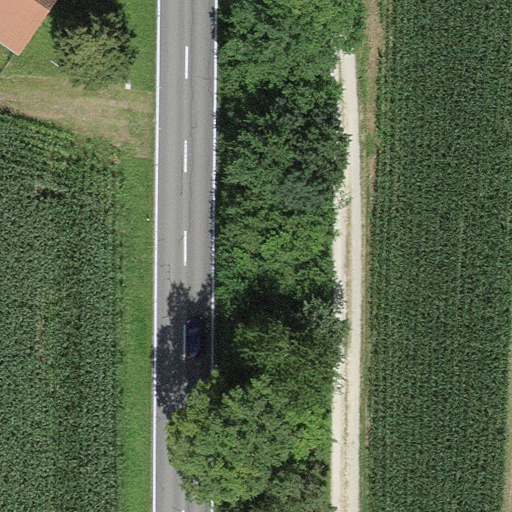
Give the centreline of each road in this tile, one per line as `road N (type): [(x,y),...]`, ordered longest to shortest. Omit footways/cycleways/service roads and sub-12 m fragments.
road 1 (track): [(345,511),(349,269),(335,0)]
road 2 (secondary): [(184,511),(189,0)]
